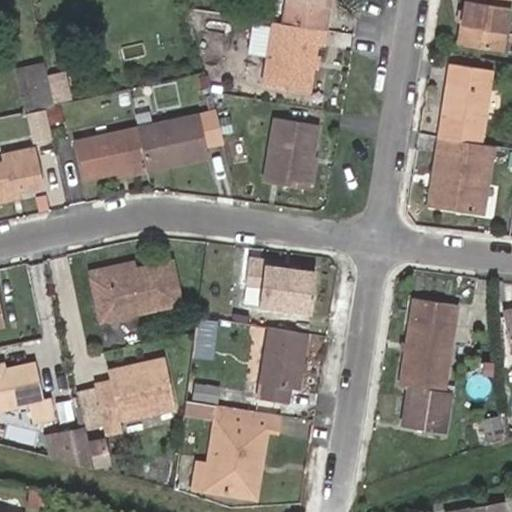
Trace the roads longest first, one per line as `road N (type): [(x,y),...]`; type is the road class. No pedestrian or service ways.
road 1 (residential): [(0,243),(145,214),(383,241)]
road 2 (residential): [(342,511),(383,241)]
road 3 (residential): [(383,241),(420,0)]
road 4 (residential): [(383,241),(511,256)]
